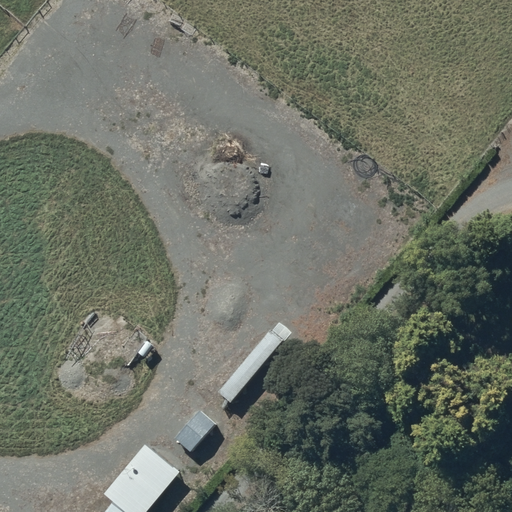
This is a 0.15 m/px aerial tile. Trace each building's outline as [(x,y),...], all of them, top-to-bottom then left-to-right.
[(364,161),(327,211),(359,236),(396,185),(364,161)] [(354,238),(325,215),(301,245),(317,257),(313,262),(327,273),(354,238)] [(272,335),(220,396),(233,407),(285,346),(272,335)] [(201,413),(176,442),(192,456),(217,427),(201,413)] [(148,449),(105,500),(116,508),(112,511),(153,511),(183,478),(148,449)]
